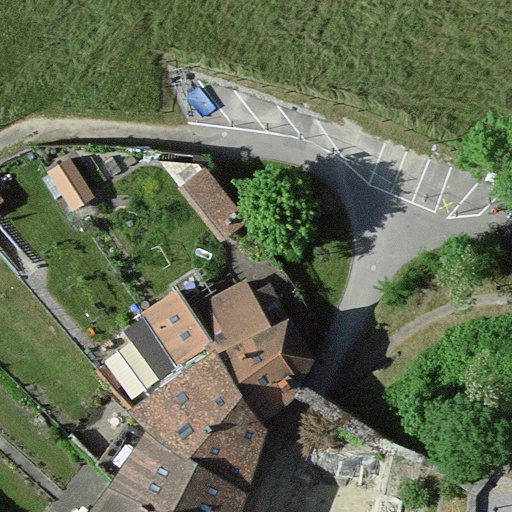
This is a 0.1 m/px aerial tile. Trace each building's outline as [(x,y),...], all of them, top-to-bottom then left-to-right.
[(49,166),(74,208),(95,195),(70,153),(49,166)] [(206,164),(181,184),(223,235),(248,215),(206,164)] [(266,314),(205,351),(262,419),(290,380),(300,364),(306,356),(266,314)] [(126,405),(137,432),(237,488),(262,419),(205,351),(126,405)] [(511,423),(496,462),(490,477),(511,485),(511,423)] [(137,432),(103,488),(155,511),(229,511),(237,488),(137,432)] [(155,511),(103,488),(84,511),(155,511)]
